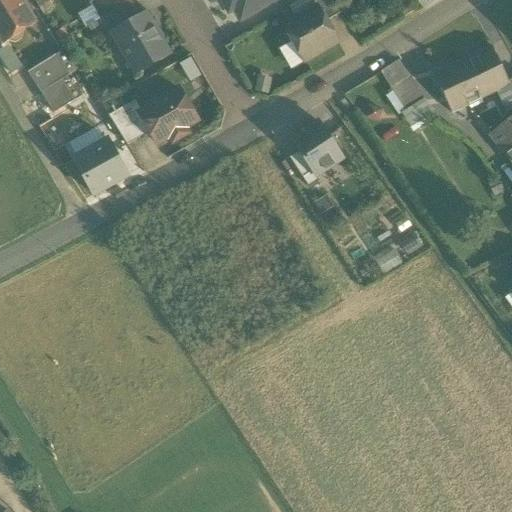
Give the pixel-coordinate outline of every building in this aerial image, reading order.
[(9,41),(15,42),(20,39),(21,33),(20,31),(34,23),(24,7),(24,8),(18,0),(0,0),(0,28),(7,40),(8,39),(9,41)] [(38,0),(35,2),(43,15),(54,8),(48,0),(38,0)] [(91,7),(99,20),(130,2),(129,0),(95,0),(89,4),(91,7)] [(229,0),(241,19),(273,0),(272,0),(229,0)] [(317,8),(326,23),(340,14),(330,0),(312,0),(317,8)] [(140,19),(130,2),(99,20),(109,38),(114,36),(114,34),(140,19)] [(85,28),(99,20),(91,7),(77,15),(85,28)] [(303,61),(304,63),(338,43),(326,23),(317,8),(288,24),(286,31),(293,43),(299,45),(307,59),(303,61)] [(114,36),(135,72),(167,54),(145,16),(140,19),(114,34),(114,36)] [(290,71),(304,63),(303,61),(293,43),(279,51),(290,71)] [(293,43),(303,61),(307,59),(299,45),(293,43)] [(0,50),(0,58),(10,75),(22,67),(8,46),(0,50)] [(433,75),(451,114),(508,86),(509,85),(508,82),(491,47),(433,75)] [(65,49),(55,56),(68,76),(78,70),(65,49)] [(27,73),(40,93),(61,81),(68,76),(55,56),(27,73)] [(380,74),(390,90),(408,78),(398,62),(380,74)] [(257,76),(254,92),(268,95),(272,79),(257,76)] [(430,114),(421,99),(408,78),(390,90),(403,110),(400,112),(409,127),(430,114)] [(73,101),(61,81),(40,93),(53,114),(73,101)] [(150,132),(157,144),(170,137),(183,129),(196,122),(177,89),(140,111),(138,112),(150,132)] [(101,106),(108,116),(124,107),(117,96),(101,106)] [(108,116),(126,146),(150,132),(138,112),(140,111),(134,101),(124,107),(108,116)] [(511,119),(491,136),(503,152),(511,145),(511,119)] [(342,159),(318,122),(291,140),(299,152),(315,177),(342,159)] [(183,129),(170,137),(173,142),(186,134),(183,129)] [(109,140),(73,160),(93,195),(128,175),(109,140)] [(511,145),(503,152),(503,153),(511,163),(511,145)] [(315,177),(299,152),(289,159),(309,188),(319,182),(315,177)] [(237,168),(168,215),(199,260),(268,214),(237,168)] [(313,204),(320,215),(333,207),(327,196),(313,204)] [(398,242),(407,256),(423,247),(413,232),(398,242)] [(291,249),(221,295),(248,335),(318,289),(291,249)]
